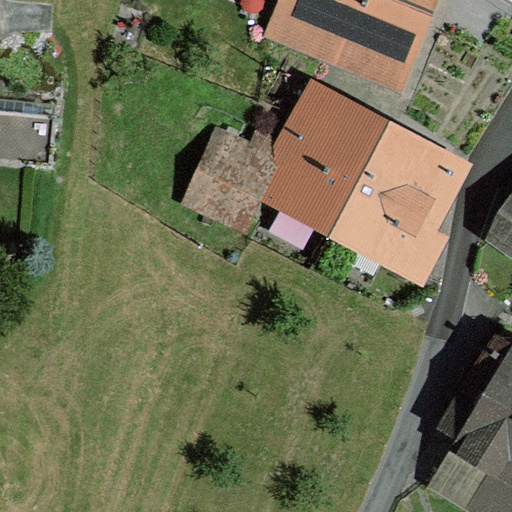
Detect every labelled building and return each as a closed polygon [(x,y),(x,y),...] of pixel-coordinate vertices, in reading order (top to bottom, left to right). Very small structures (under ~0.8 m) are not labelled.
[(411,19),(369,0),(283,0),(269,36),(385,84),(411,19)] [(418,0),(369,0),(411,19),(418,0)] [(272,196),(332,227),(382,130),(323,100),(272,196)] [(0,160),(50,165),(55,117),(0,111),(0,160)] [(455,169),(382,130),(332,227),(423,275),(442,238),(424,228),(455,169)] [(238,216),(266,155),(225,136),(196,197),(238,216)] [(511,210),(494,236),(511,247),(511,210)] [(511,356),(493,345),(461,394),(488,410),(495,398),(511,407),(511,356)] [(488,410),(461,394),(446,419),(470,432),(461,449),(511,477),(511,407),(495,398),(488,410)] [(481,511),(511,511),(511,495),(489,482),(473,507),(481,511)]
